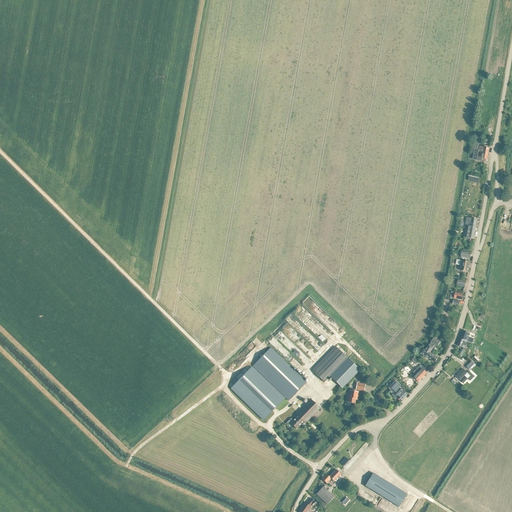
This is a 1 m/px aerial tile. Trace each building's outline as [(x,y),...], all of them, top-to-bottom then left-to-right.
[(487,160),(489,148),(479,146),(479,150),(481,150),(480,154),(483,154),(482,159),(487,160)] [(474,239),(477,220),(469,218),(465,238),(474,239)] [(468,272),(470,263),(456,260),(455,265),(461,266),(460,271),(468,272)] [(462,300),(463,294),(446,291),(445,297),(462,300)] [(300,316),(308,309),(303,304),(296,311),(300,316)] [(294,315),(289,318),(295,325),(299,321),(294,315)] [(294,341),(300,337),(291,325),(285,329),(294,341)] [(309,331),(304,327),(301,330),(306,335),(309,331)] [(472,344),(474,340),(475,338),(470,336),(470,335),(469,334),(469,333),(463,331),(460,339),(468,342),(472,344)] [(438,347),(441,342),(434,337),(426,350),(423,348),(419,354),(428,359),(428,358),(435,362),(438,358),(430,353),(433,348),(433,347),(435,345),(438,347)] [(284,355),(288,351),(278,339),(274,343),(284,355)] [(466,348),(467,346),(466,346),(468,342),(460,339),(457,346),(465,349),(465,348),(466,348)] [(304,351),(305,349),(311,356),(316,352),(305,340),(299,346),(304,351)] [(342,389),(360,370),(335,346),(312,371),(324,383),(330,377),(342,389)] [(288,401),(306,383),(271,348),(253,366),(288,401)] [(472,362),(466,367),(469,370),(475,364),(472,362)] [(428,371),(421,365),(418,368),(418,367),(416,369),(423,376),(428,371)] [(264,420),(275,408),(284,399),(252,367),(231,388),(264,420)] [(419,382),(423,376),(416,369),(413,373),(414,374),(413,376),(419,382)] [(467,379),(470,376),(463,369),(456,376),(464,384),(467,379)] [(473,380),(479,376),(475,371),(470,374),(473,380)] [(401,386),(394,380),(392,383),(390,382),(386,386),(390,390),(394,385),(398,389),(394,393),(402,401),(407,395),(403,391),(404,389),(401,386)] [(364,391),(365,385),(357,383),(356,390),(350,389),(348,398),(347,398),(346,402),(355,404),(355,400),(357,400),(358,390),(364,391)] [(305,423),(320,408),(316,405),(311,400),(296,415),(298,416),(293,421),(291,418),(286,423),(289,425),(291,424),(293,425),(296,429),(303,422),(305,423)] [(342,469),(345,472),(355,462),(352,459),(342,469)] [(334,482),(341,475),(336,470),(329,477),(326,474),(322,479),(327,484),(331,479),(334,482)] [(365,486),(399,507),(407,494),(373,473),(365,486)] [(327,504),(334,497),(323,487),(316,494),(327,504)] [(311,505),(315,502),(311,499),(306,504),(305,502),(300,507),(301,508),(299,511),(308,511),(311,509),(310,507),(311,505)]
